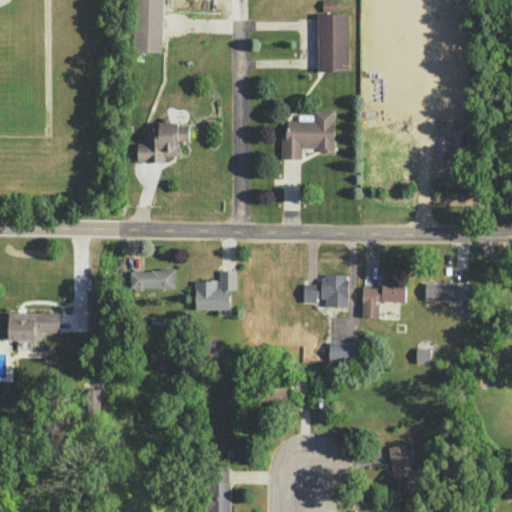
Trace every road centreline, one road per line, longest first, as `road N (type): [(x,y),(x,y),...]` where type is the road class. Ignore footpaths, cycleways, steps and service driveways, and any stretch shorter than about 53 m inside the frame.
road 1 (residential): [(511,234),(194,230)]
road 2 (residential): [(0,225),(194,230)]
